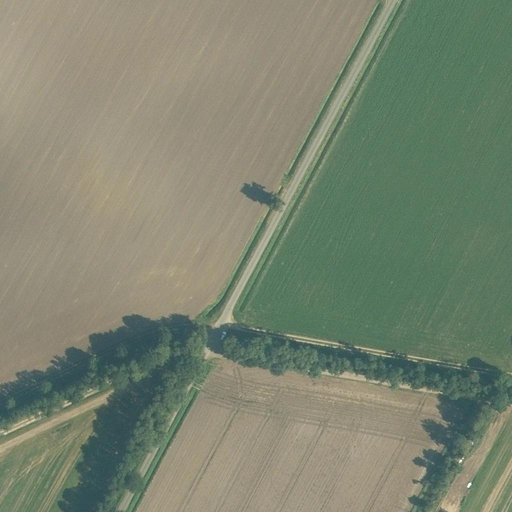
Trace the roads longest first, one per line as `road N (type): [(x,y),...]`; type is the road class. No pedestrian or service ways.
road 1 (track): [(391,0),(120,511)]
road 2 (track): [(511,374),(219,324),(166,326),(0,402)]
road 3 (track): [(511,402),(204,353),(170,357),(0,432)]
